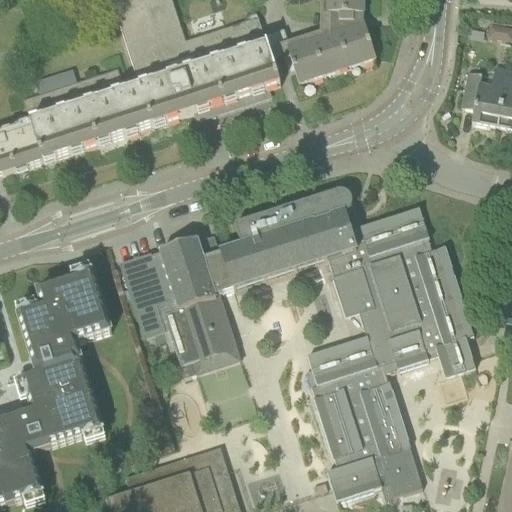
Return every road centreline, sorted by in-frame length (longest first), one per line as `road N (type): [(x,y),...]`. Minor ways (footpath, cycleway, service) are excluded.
road 1 (tertiary): [(0,254),(389,127)]
road 2 (residential): [(511,197),(465,182),(389,127)]
road 3 (tertiary): [(389,127),(420,91),(438,0)]
